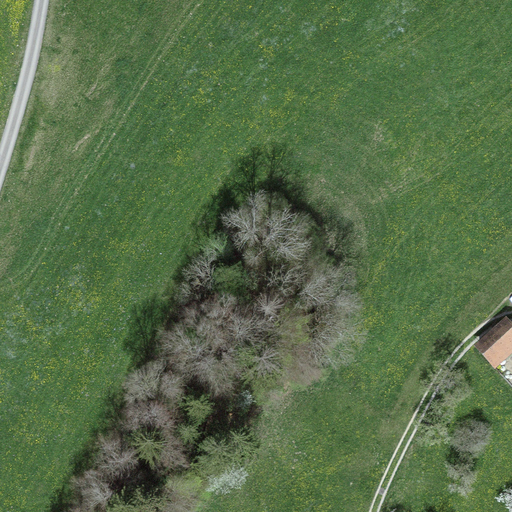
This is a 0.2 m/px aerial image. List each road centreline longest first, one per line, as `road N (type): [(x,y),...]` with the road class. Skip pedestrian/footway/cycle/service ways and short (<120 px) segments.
road 1 (track): [(511,314),(496,318),(438,375),(376,511)]
road 2 (unclassified): [(42,0),(0,167)]
